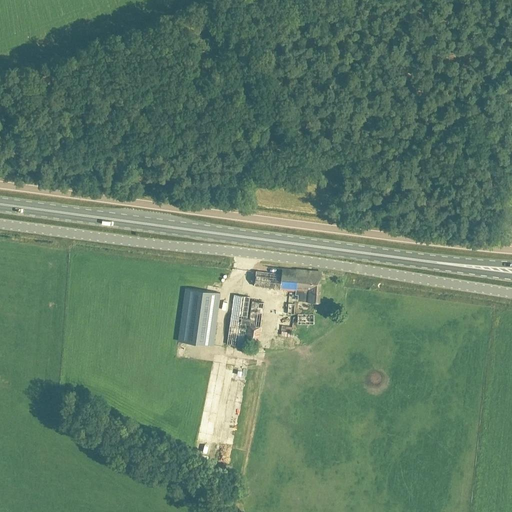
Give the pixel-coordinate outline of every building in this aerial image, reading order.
[(256,271),(254,286),(299,292),(297,300),(318,303),(322,273),(283,268),(282,275),(256,271)] [(212,346),(220,293),(185,288),(178,341),(212,346)] [(261,327),(264,302),(251,301),(249,319),(247,319),(251,297),(233,295),(226,345),(242,347),(241,352),(255,353),(255,348),(257,348),(260,327),(261,327)] [(297,314),(297,325),(313,325),(313,314),(297,314)] [(281,330),(280,336),(293,337),(293,333),(291,333),(292,328),(281,327),(281,330)]
